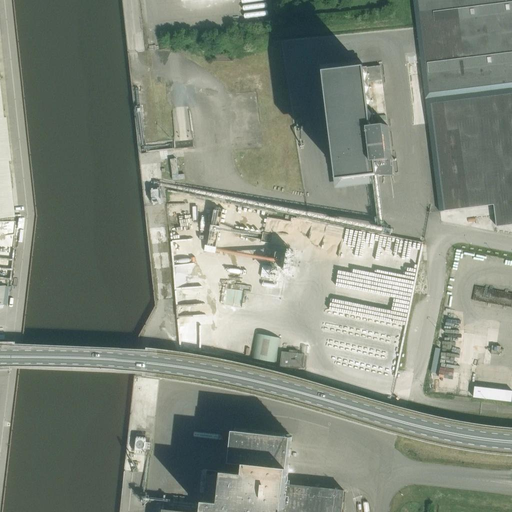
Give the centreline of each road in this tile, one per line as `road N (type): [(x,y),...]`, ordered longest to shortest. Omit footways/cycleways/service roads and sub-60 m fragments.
road 1 (primary): [(511,446),(433,434),(205,375),(0,363)]
road 2 (unclassified): [(411,386),(441,231),(511,244)]
road 3 (unknown): [(511,335),(472,319),(477,266),(511,265)]
